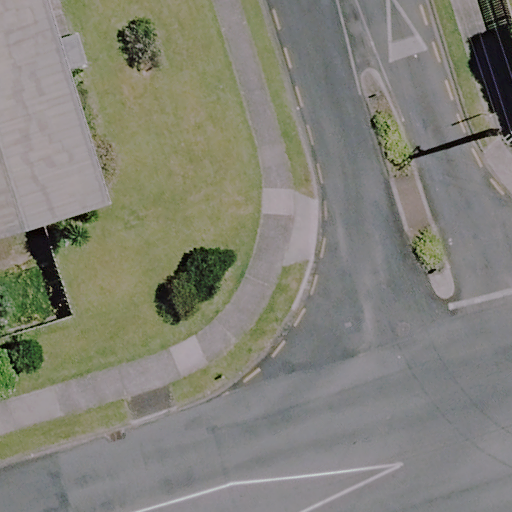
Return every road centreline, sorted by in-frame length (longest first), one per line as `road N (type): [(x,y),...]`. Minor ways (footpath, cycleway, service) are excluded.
road 1 (residential): [(476,450),(344,0)]
road 2 (residential): [(476,450),(254,511)]
